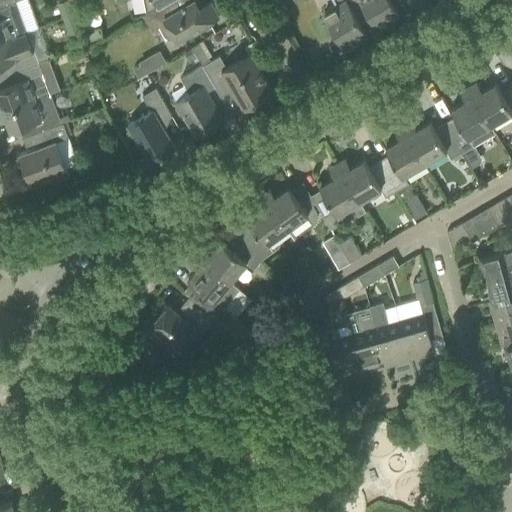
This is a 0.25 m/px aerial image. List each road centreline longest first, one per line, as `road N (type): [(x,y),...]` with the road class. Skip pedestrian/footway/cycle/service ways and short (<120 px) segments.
road 1 (residential): [(38,285),(108,226),(314,115)]
road 2 (residential): [(324,399),(301,304),(312,289),(437,219)]
road 3 (residential): [(60,511),(30,369),(38,285)]
road 4 (residential): [(314,115),(414,52),(473,0)]
road 5 (residential): [(324,399),(342,415),(486,375)]
road 6 (residential): [(486,375),(437,219)]
road 7 (residential): [(314,115),(242,0)]
road 8 (residential): [(197,475),(267,462),(292,484),(299,511)]
